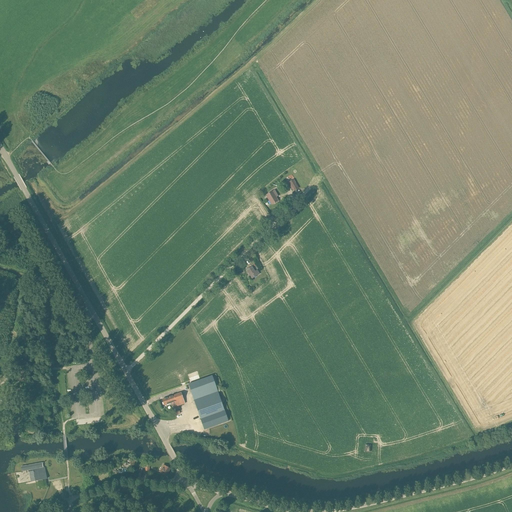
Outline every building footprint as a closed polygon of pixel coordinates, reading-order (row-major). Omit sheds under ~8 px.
[(288,183),(293,191),(299,188),(294,179),(288,183)] [(271,204),(278,201),(276,197),(276,195),(277,195),(275,191),(266,195),(271,204)] [(259,274),(257,270),(255,272),(252,267),(247,270),(250,275),(249,276),(251,279),(259,274)] [(228,421),(212,376),(188,384),(204,429),(228,421)] [(185,403),(181,393),(162,399),(164,405),(171,403),(171,404),(172,404),(173,408),(185,403)] [(28,471),(29,471),(31,482),(47,479),(45,467),(43,467),(42,463),(36,464),(21,467),(22,471),(28,470),(28,471)] [(170,469),(163,465),(159,472),(166,476),(170,469)] [(41,510),(45,507),(41,502),(37,505),(41,510)]
